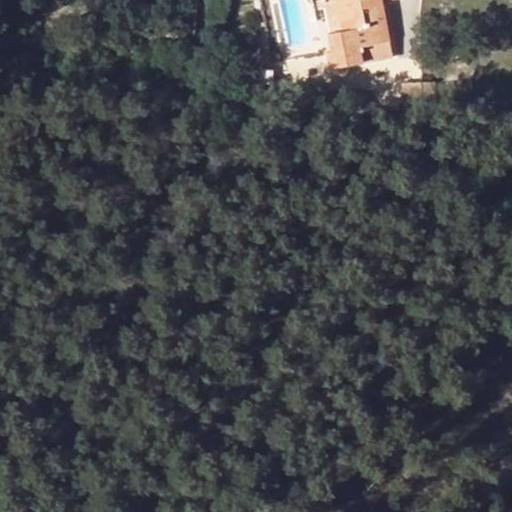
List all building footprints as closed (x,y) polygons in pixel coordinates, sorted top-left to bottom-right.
[(331,33),(334,49),(328,49),(330,66),(365,61),(363,46),(391,41),(384,0),(318,0),(319,7),(327,6),(326,3),(338,1),(342,30),(331,33)] [(327,6),(331,33),(342,30),(338,1),(326,3),(327,6)] [(365,61),(394,56),(391,41),(363,46),(365,61)] [(403,82),(403,108),(423,108),(422,82),(403,82)] [(292,92),(312,92),(312,83),(293,83),(292,92)]
